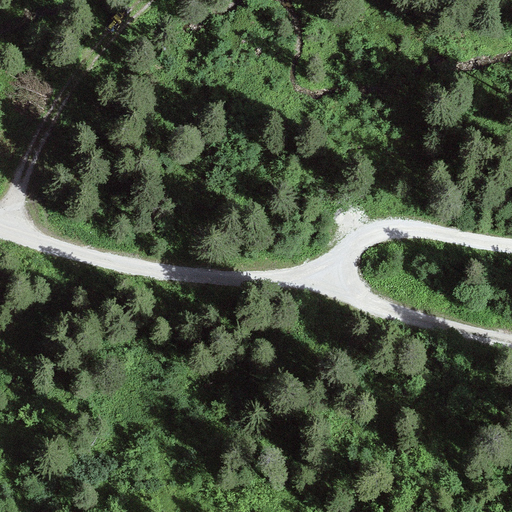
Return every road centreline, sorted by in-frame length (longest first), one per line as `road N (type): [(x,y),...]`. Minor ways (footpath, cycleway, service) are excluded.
road 1 (track): [(0,228),(85,256),(249,280),(330,277),(349,249),(382,229),(511,245)]
road 2 (track): [(11,232),(18,188),(59,101),(147,0)]
road 3 (track): [(330,277),(381,308),(511,341)]
